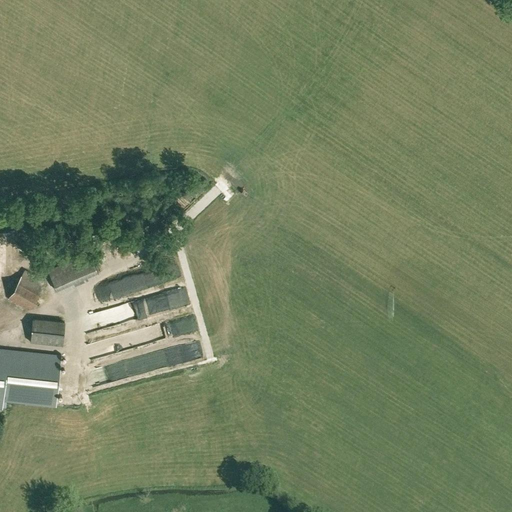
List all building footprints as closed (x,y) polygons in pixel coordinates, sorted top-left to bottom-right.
[(51,268),(61,291),(102,273),(92,250),(51,268)] [(142,264),(112,276),(117,287),(146,275),(142,264)] [(18,281),(8,298),(27,309),(37,291),(18,281)] [(184,290),(147,301),(151,315),(188,304),(184,290)] [(62,345),(64,322),(33,319),(30,342),(62,345)] [(166,338),(165,328),(151,329),(151,338),(166,338)] [(0,348),(0,407),(2,408),(2,400),(55,406),(60,355),(0,348)]
